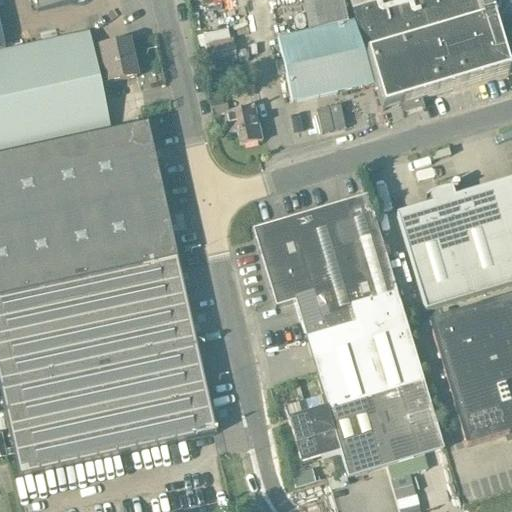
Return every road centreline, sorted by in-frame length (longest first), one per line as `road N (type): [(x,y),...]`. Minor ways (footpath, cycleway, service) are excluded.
road 1 (unclassified): [(286,511),(271,491),(200,192)]
road 2 (unclassified): [(200,192),(511,103)]
road 3 (unclassified): [(200,192),(157,0)]
